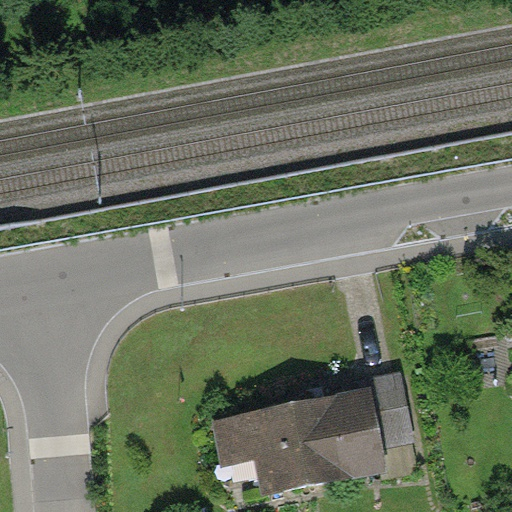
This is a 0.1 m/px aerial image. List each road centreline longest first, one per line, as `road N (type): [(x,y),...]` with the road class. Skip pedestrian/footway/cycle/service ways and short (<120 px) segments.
road 1 (residential): [(511,186),(48,281)]
road 2 (residential): [(48,281),(63,511)]
